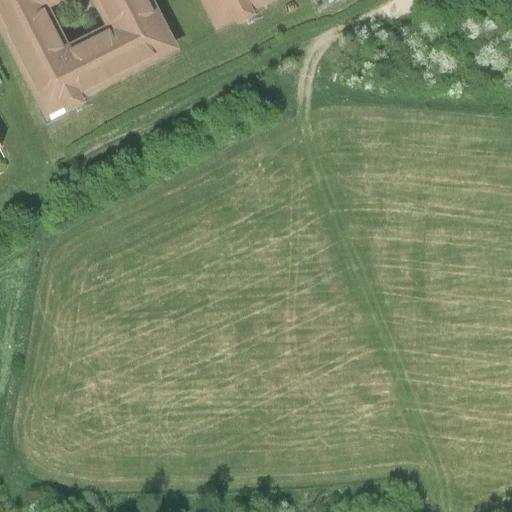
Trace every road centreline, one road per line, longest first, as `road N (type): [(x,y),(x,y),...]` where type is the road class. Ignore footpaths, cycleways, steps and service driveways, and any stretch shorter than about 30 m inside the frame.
road 1 (track): [(0,214),(332,44)]
road 2 (track): [(305,88),(315,59),(332,44),(415,2)]
